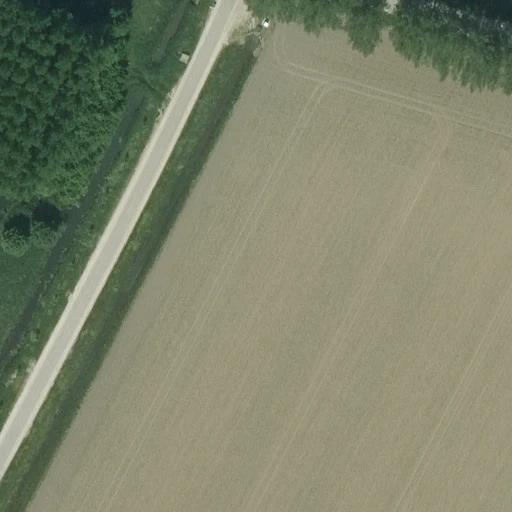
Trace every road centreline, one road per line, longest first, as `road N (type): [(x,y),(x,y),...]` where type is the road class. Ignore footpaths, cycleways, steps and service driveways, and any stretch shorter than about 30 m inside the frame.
road 1 (unclassified): [(0,460),(227,0)]
road 2 (tertiary): [(511,37),(384,0)]
